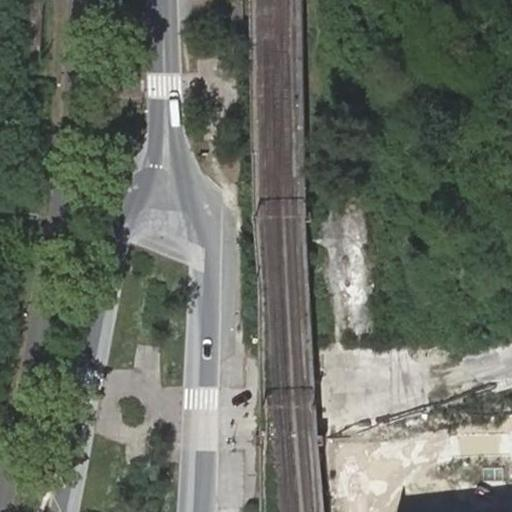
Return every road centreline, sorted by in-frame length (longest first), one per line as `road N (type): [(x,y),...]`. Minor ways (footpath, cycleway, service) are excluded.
road 1 (secondary): [(168,186),(112,205),(56,511)]
road 2 (secondary): [(206,511),(215,244),(204,211),(168,186)]
road 3 (track): [(329,411),(511,359)]
road 4 (secondary): [(168,186),(162,0)]
road 5 (residential): [(511,444),(474,446),(370,477),(369,511)]
road 6 (track): [(329,411),(209,415)]
